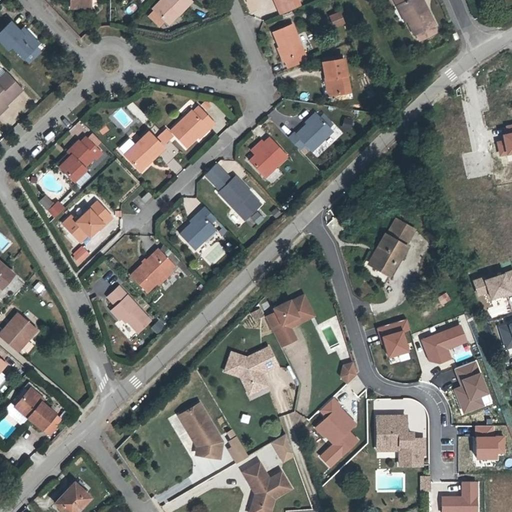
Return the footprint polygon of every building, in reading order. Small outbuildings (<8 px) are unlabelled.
[(190,0),(160,0),(152,8),(153,10),(147,16),(158,26),(164,20),(168,24),(191,0),(190,0)] [(279,14),(294,8),(290,0),(275,0),(277,4),(276,4),(279,14)] [(421,0),(407,0),(399,4),(407,21),(414,34),(417,33),(420,39),(435,32),(432,26),(434,25),(421,0)] [(405,22),(407,21),(399,4),(397,5),(405,22)] [(331,27),(343,24),(340,11),(328,14),(331,27)] [(38,43),(29,34),(25,37),(19,30),(10,21),(0,31),(0,40),(7,49),(11,45),(23,57),(38,43)] [(272,32),(287,68),(307,60),(292,24),(272,32)] [(25,37),(29,34),(23,27),(19,30),(25,37)] [(324,75),(325,78),(328,77),(331,94),(349,91),(343,59),(322,62),(324,75)] [(0,112),(7,106),(6,105),(1,100),(7,95),(11,100),(22,89),(6,72),(0,78),(0,112)] [(1,100),(6,105),(11,100),(7,95),(1,100)] [(198,106),(193,111),(191,110),(170,130),(185,147),(206,127),(208,129),(214,124),(198,106)] [(332,131),(328,126),(319,117),(317,114),(296,134),(294,132),(288,138),(299,149),(304,143),(311,151),(332,131)] [(323,114),(319,117),(328,126),(331,123),(323,114)] [(165,128),(161,132),(168,139),(172,136),(165,128)] [(152,158),(163,147),(147,131),(124,154),(138,169),(150,157),(152,158)] [(168,139),(161,132),(158,135),(164,143),(168,139)] [(71,155),(60,166),(73,181),(85,169),(83,167),(94,157),(95,159),(101,153),(85,137),(80,142),(79,140),(67,151),(68,153),(71,155)] [(269,137),(264,142),(256,149),(258,151),(255,155),(249,160),(265,177),(286,156),(269,137)] [(250,150),(255,155),(258,151),(256,149),(264,142),(261,139),(250,150)] [(57,164),(60,166),(71,155),(68,153),(57,164)] [(167,163),(174,174),(182,169),(175,158),(167,163)] [(226,174),(215,184),(221,190),(219,192),(244,219),(258,205),(248,194),(250,192),(235,176),(231,180),(226,174)] [(144,201),(151,195),(148,191),(141,198),(144,201)] [(46,209),(52,202),(44,195),(38,202),(46,209)] [(97,201),(76,221),(71,215),(63,223),(80,242),(87,235),(89,236),(110,216),(97,201)] [(58,202),(53,207),(59,213),(64,208),(58,202)] [(200,214),(179,234),(194,249),(215,229),(209,223),(215,218),(204,206),(198,212),(200,214)] [(54,217),(59,213),(53,207),(48,211),(54,217)] [(395,220),(387,235),(385,234),(370,262),(390,273),(406,246),(405,245),(414,230),(395,220)] [(69,256),(77,265),(89,255),(81,245),(69,256)] [(147,292),(157,282),(169,271),(174,266),(157,249),(131,274),(147,292)] [(0,288),(12,274),(0,263),(0,288)] [(486,275),(471,280),(477,296),(487,293),(490,300),(509,294),(510,295),(511,294),(511,270),(504,273),(488,279),(486,275)] [(169,271),(157,282),(159,284),(171,273),(169,271)] [(122,316),(126,320),(137,332),(150,320),(118,286),(107,296),(115,305),(110,310),(118,319),(120,318),(122,316)] [(436,297),(440,305),(450,301),(446,293),(436,297)] [(288,323),(290,327),(314,315),(303,295),(297,298),(305,313),(297,317),(298,318),(288,323)] [(265,317),(280,347),(296,339),(290,327),(288,323),(298,318),(297,317),(305,313),(297,298),(290,301),(289,300),(273,308),(275,312),(265,317)] [(259,309),(251,313),(255,320),(263,316),(259,309)] [(18,313),(0,333),(0,338),(16,352),(36,329),(18,313)] [(158,320),(150,327),(156,333),(164,327),(158,320)] [(511,320),(496,325),(504,350),(511,347),(511,320)] [(240,376),(245,386),(251,383),(255,391),(267,385),(260,373),(259,369),(262,367),(264,371),(277,365),(268,347),(246,357),(231,352),(224,371),(240,376)] [(342,366),(339,377),(346,384),(355,376),(351,364),(342,366)] [(245,386),(249,394),(255,391),(251,383),(245,386)] [(29,389),(28,391),(40,402),(42,400),(29,389)] [(54,414),(40,402),(28,391),(14,407),(41,430),(54,414)] [(199,403),(181,414),(190,428),(188,429),(198,446),(197,455),(219,458),(222,442),(199,403)] [(241,413),(240,421),(248,423),(250,415),(241,413)] [(167,418),(186,449),(193,445),(174,414),(167,418)] [(190,428),(181,414),(180,415),(188,429),(190,428)] [(405,415),(383,415),(384,432),(377,432),(377,444),(396,444),(399,447),(399,448),(400,464),(422,463),(421,452),(423,452),(423,443),(421,443),(421,437),(412,437),(406,431),(405,415)] [(228,432),(232,439),(236,436),(232,429),(228,432)] [(285,433),(272,441),(283,461),(293,455),(285,433)] [(230,440),(233,446),(240,442),(236,436),(232,439),(230,440)] [(240,442),(233,446),(228,449),(237,462),(248,456),(240,442)] [(260,463),(243,472),(253,489),(256,487),(259,491),(255,493),(253,503),(260,505),(258,511),(260,511),(270,511),(274,498),(291,488),(281,472),(269,479),(260,463)] [(75,483),(87,494),(92,489),(80,478),(75,483)] [(76,511),(90,497),(87,494),(75,483),(74,483),(56,503),(65,511),(76,511)] [(260,511),(258,511),(260,505),(253,503),(250,511),(260,511)]
